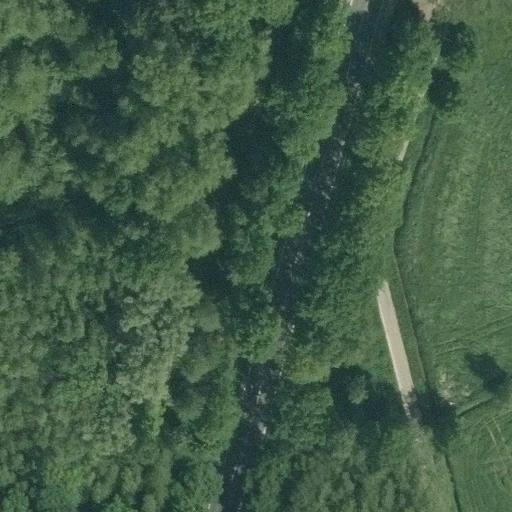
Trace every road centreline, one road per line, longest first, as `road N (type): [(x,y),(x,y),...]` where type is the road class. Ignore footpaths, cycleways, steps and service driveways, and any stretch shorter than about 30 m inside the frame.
road 1 (track): [(272,0),(133,511)]
road 2 (unclassified): [(442,0),(379,186),(374,239),(438,511)]
road 3 (primary): [(232,511),(355,0)]
road 4 (track): [(227,163),(0,229)]
